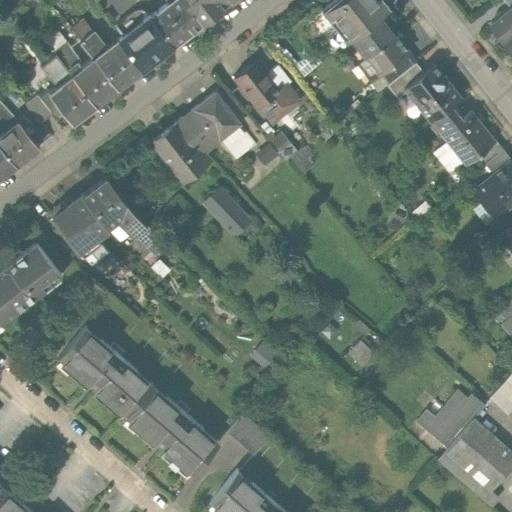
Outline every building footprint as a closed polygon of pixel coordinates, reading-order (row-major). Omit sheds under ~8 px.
[(172,42),(201,20),(185,0),(168,0),(150,14),(172,42)] [(185,0),(201,20),(227,0),(185,0)] [(342,45),(351,37),(378,15),(388,7),(382,0),(334,0),(332,2),(322,10),(335,26),(330,30),(342,45)] [(494,29),(503,41),(511,33),(511,3),(508,6),(489,22),(489,27),(491,30),(494,29)] [(141,66),(172,42),(150,14),(117,35),(141,66)] [(392,34),(378,15),(351,37),(365,56),(356,63),(369,80),(379,72),(378,71),(406,50),(394,33),(392,34)] [(71,27),(80,38),(92,28),(84,17),(71,27)] [(56,52),(71,71),(82,63),(80,59),(81,58),(57,27),(44,37),(56,52)] [(117,35),(105,44),(93,27),(92,28),(80,38),(93,55),(116,85),(141,66),(117,35)] [(511,33),(503,41),(511,51),(511,33)] [(385,84),(387,83),(414,61),(406,50),(378,71),(379,72),(369,80),(377,91),(385,84)] [(40,64),(55,83),(71,71),(56,52),(40,64)] [(93,55),(82,63),(71,71),(94,102),(116,85),(93,55)] [(257,56),(232,75),(256,106),(258,104),(271,120),(298,99),(285,82),(289,79),(276,63),(267,70),(257,56)] [(396,96),(405,89),(403,87),(422,71),(414,61),(387,83),(385,84),(396,96)] [(460,96),(433,63),(422,71),(403,87),(405,89),(429,119),(450,103),(460,96)] [(55,83),(47,89),(46,88),(41,92),(54,109),(59,105),(71,120),(94,102),(71,71),(55,83)] [(50,112),(36,93),(25,101),(40,120),(50,112)] [(213,93),(176,119),(203,150),(225,134),(231,142),(246,131),(213,93)] [(0,131),(16,119),(0,100),(0,131)] [(460,117),(450,103),(429,119),(444,139),(461,159),(464,164),(477,154),(494,140),(469,110),(460,117)] [(16,119),(0,131),(0,145),(14,163),(38,145),(28,132),(32,129),(28,124),(24,127),(17,118),(16,119)] [(209,157),(203,150),(176,119),(149,140),(180,180),(209,157)] [(296,150),(278,129),(269,137),(287,158),(296,150)] [(461,159),(444,139),(430,150),(447,170),(461,159)] [(277,152),(268,140),(253,152),(262,163),(277,152)] [(477,154),(492,174),(509,160),(494,140),(477,154)] [(0,174),(14,163),(0,145),(0,174)] [(511,202),(511,163),(509,160),(492,174),(472,190),(479,200),(470,208),(484,225),(511,202)] [(106,175),(81,193),(106,225),(120,239),(131,231),(146,246),(157,233),(129,206),(106,175)] [(259,229),(217,185),(202,199),(243,243),(259,229)] [(96,232),(106,225),(81,193),(65,205),(61,201),(47,212),(57,224),(53,227),(65,243),(68,240),(75,249),(91,261),(107,249),(95,237),(96,232)] [(432,209),(424,200),(408,215),(416,223),(432,209)] [(393,213),(386,227),(394,232),(402,218),(393,213)] [(511,238),(511,221),(493,239),(501,248),(505,244),(511,238)] [(165,242),(157,233),(146,246),(154,254),(165,242)] [(0,320),(60,275),(36,242),(27,249),(7,264),(0,269),(0,320)] [(511,297),(495,311),(504,322),(500,325),(508,335),(511,332),(511,297)] [(85,326),(84,324),(57,355),(191,472),(218,442),(216,440),(215,442),(201,429),(202,428),(167,397),(165,398),(151,386),(152,384),(150,382),(149,384),(134,371),(135,370),(97,336),(95,337),(84,327),(85,326)] [(359,340),(346,353),(360,366),(372,354),(359,340)] [(279,354),(268,343),(263,348),(260,344),(250,356),(265,369),(279,354)] [(511,417),(511,372),(489,398),(511,417)] [(416,423),(444,448),(471,418),(483,404),(471,394),(468,398),(459,390),(434,419),(426,411),(416,423)] [(228,431),(252,453),(268,435),(243,413),(228,431)] [(444,448),(435,458),(490,506),(499,496),(491,489),(511,464),(511,453),(471,418),(444,448)] [(285,511),(253,483),(251,485),(237,472),(239,471),(237,469),(210,500),(223,511),(285,511)] [(32,511),(0,484),(0,511),(32,511)]
